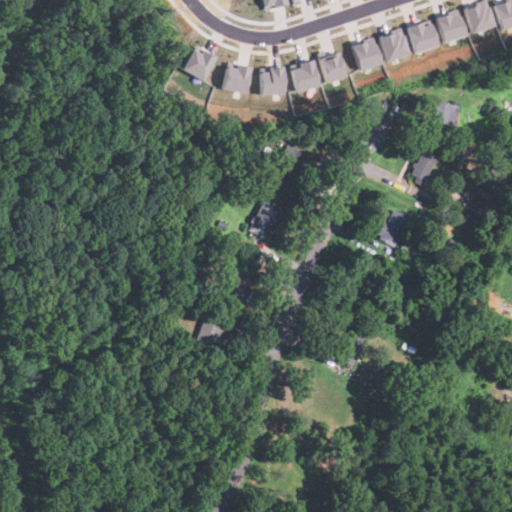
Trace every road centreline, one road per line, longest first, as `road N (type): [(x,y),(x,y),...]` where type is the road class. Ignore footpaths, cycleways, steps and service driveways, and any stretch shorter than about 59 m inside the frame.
road 1 (residential): [(218,511),(251,441),(288,312),(372,128)]
road 2 (residential): [(192,0),(218,28),(265,38),(395,0)]
